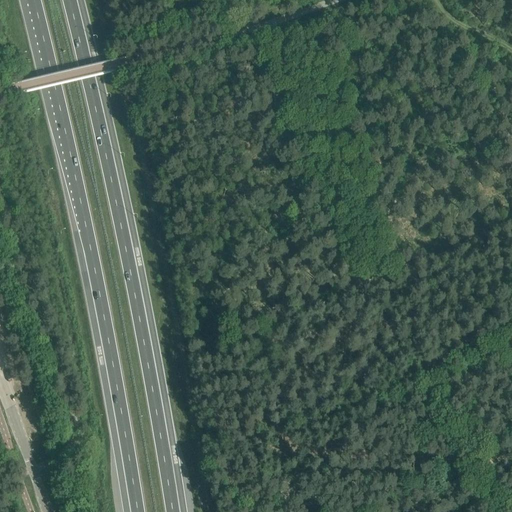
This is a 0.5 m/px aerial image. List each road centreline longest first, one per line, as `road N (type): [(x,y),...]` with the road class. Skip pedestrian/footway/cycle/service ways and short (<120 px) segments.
road 1 (trunk): [(32,0),(108,328),(137,511)]
road 2 (trunk): [(172,511),(142,327),(70,0)]
road 3 (tertiary): [(47,511),(0,378)]
